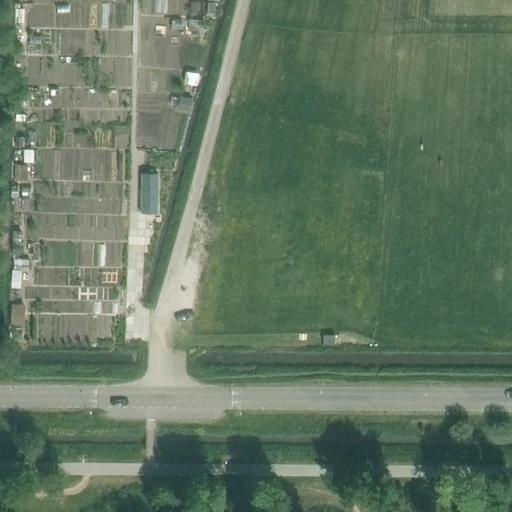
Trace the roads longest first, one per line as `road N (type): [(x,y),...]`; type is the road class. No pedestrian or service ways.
road 1 (secondary): [(0,396),(511,401)]
road 2 (track): [(243,0),(154,338)]
